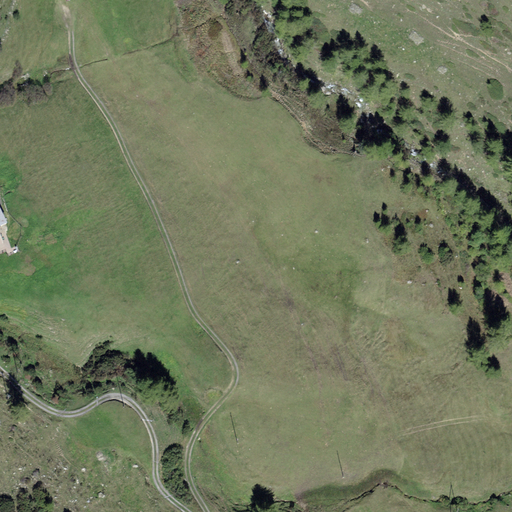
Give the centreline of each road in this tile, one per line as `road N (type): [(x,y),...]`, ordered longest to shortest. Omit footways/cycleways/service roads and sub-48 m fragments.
road 1 (track): [(66,2),(72,60),(147,202),(188,314),(231,369),(218,408),(186,443),(205,511)]
road 2 (track): [(0,371),(38,406),(71,412),(98,398),(127,399),(153,440),(156,479),(181,511)]
